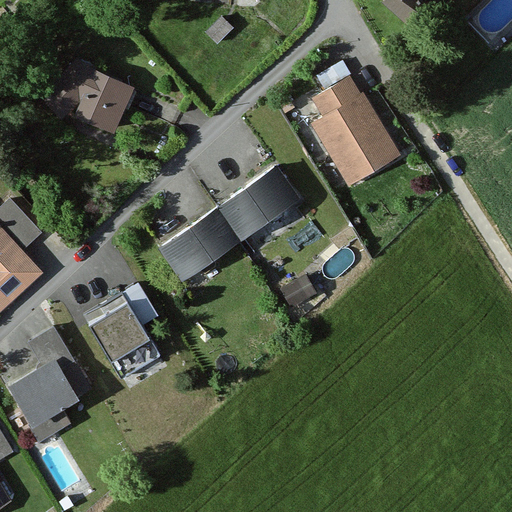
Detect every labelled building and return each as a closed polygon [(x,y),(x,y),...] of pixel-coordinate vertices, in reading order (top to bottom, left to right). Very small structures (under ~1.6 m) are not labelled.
[(229,29),(218,18),(202,34),(213,45),(229,29)] [(133,90),(73,61),(35,99),(57,122),(80,100),(72,116),(111,135),(133,90)] [(356,96),(345,77),(308,99),(319,117),(307,124),(344,186),(398,154),(360,93),(356,96)] [(289,108),(283,98),(274,103),(280,114),(289,108)] [(298,198),(275,165),(236,192),(219,204),(242,237),(298,198)] [(0,206),(0,310),(41,273),(20,250),(37,234),(6,201),(0,206)] [(178,282),(242,237),(219,204),(183,229),(155,249),(178,282)] [(155,318),(135,283),(94,306),(101,317),(87,325),(117,378),(157,355),(141,327),(155,318)] [(69,362),(49,328),(22,344),(36,368),(6,385),(28,422),(24,424),(34,441),(60,426),(52,412),(76,398),(59,368),(69,362)] [(0,506),(7,502),(0,490),(0,458),(8,453),(0,439),(0,506)]
